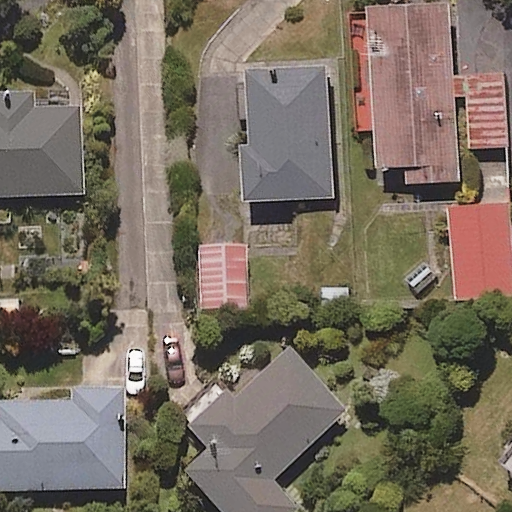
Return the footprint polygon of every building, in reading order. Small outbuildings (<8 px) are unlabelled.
[(451,0),(368,6),(378,167),(419,164),(420,182),(462,179),(460,150),(511,147),(506,72),(456,75),(451,0)] [(331,69),(250,71),(253,199),(334,197),(331,69)] [(0,199),(82,197),(80,108),(13,109),(13,102),(0,102),(0,199)] [(511,204),(452,207),(457,298),(511,295),(511,204)] [(245,247),(199,249),(202,310),(248,308),(245,247)] [(346,412),(287,350),(233,401),(224,392),(185,429),(207,451),(183,473),(220,511),(296,511),(299,510),(272,483),(346,412)] [(123,351),(84,351),(84,396),(66,396),(66,407),(0,407),(0,491),(123,491),(123,351)]
